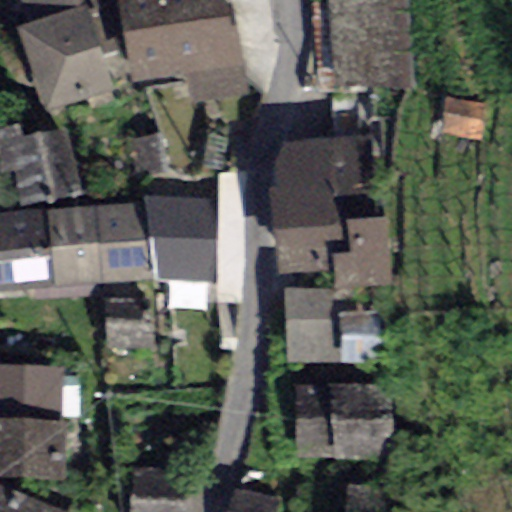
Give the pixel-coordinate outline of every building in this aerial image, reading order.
[(16,0),(28,37),(17,41),(45,129),(180,87),(189,117),(255,96),(225,0),(145,0),(94,16),(89,0),(16,0)] [(408,0),(327,0),(336,99),(416,92),(408,0)] [(481,107),(441,102),(437,138),(477,143),(481,107)] [(18,132),(0,135),(0,184),(12,182),(17,209),(81,197),(69,135),(20,145),(18,132)] [(361,141),(282,150),(273,168),(276,197),(263,198),(272,285),(327,280),(328,294),(396,287),(388,217),(370,219),(361,141)] [(153,200),(0,219),(0,298),(163,277),(153,200)] [(336,298),(288,304),(296,369),(378,359),(372,313),(338,318),(336,298)] [(66,374),(0,371),(0,481),(63,483),(66,374)] [(370,391),(289,403),(299,475),(381,463),(370,391)] [(187,511),(189,477),(130,474),(127,511),(187,511)] [(275,511),(277,502),(228,496),(226,511),(275,511)] [(42,511),(0,497),(0,511),(42,511)]
